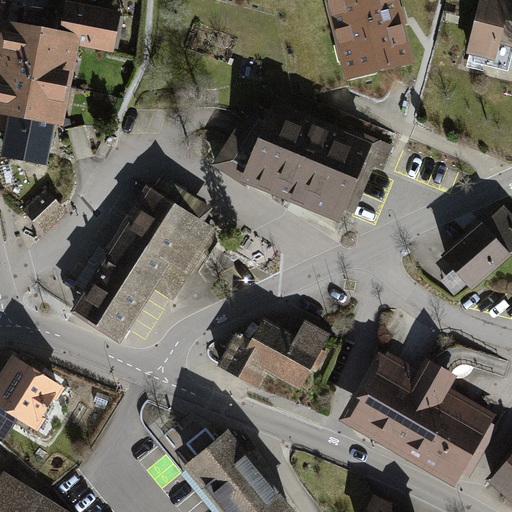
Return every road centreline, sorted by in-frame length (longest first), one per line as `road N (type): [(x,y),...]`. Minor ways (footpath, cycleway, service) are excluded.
road 1 (tertiary): [(462,511),(156,377)]
road 2 (residential): [(156,377),(184,335),(370,245)]
road 3 (residential): [(511,342),(442,316),(389,275),(370,245)]
road 4 (tertiary): [(156,377),(50,332),(5,325)]
road 5 (residential): [(370,245),(511,181)]
